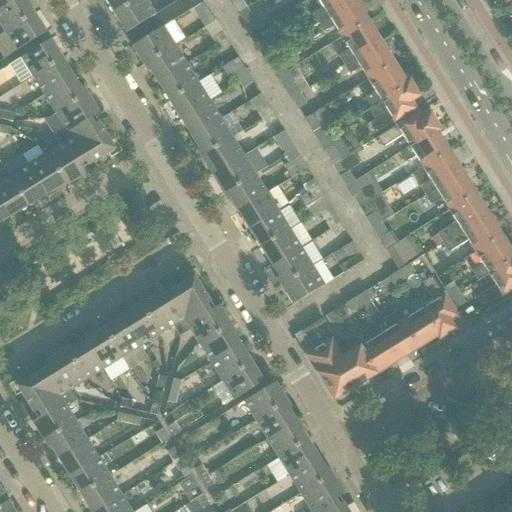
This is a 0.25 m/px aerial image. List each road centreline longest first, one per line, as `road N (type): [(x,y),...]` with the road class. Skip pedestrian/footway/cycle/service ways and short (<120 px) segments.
road 1 (residential): [(0,371),(210,239)]
road 2 (residential): [(210,239),(339,445)]
road 3 (residential): [(339,445),(511,339)]
road 4 (primary): [(406,0),(511,163)]
road 5 (residential): [(0,247),(156,152)]
road 6 (residential): [(62,0),(156,152)]
road 7 (primary): [(511,102),(448,0)]
